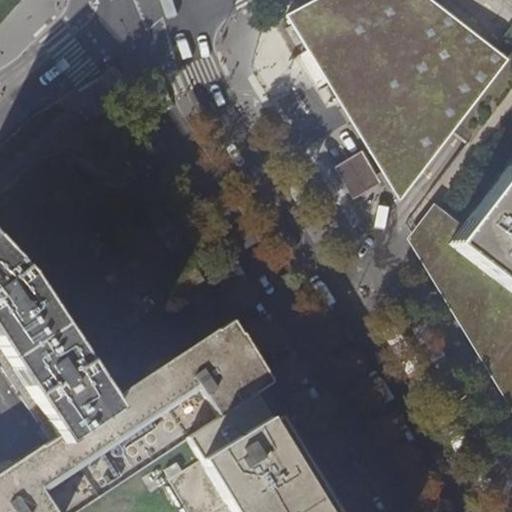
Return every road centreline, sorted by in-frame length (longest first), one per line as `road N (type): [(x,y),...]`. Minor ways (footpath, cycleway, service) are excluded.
road 1 (secondary): [(467,511),(217,97),(186,6)]
road 2 (secondary): [(127,25),(205,180),(403,511)]
road 3 (tertiary): [(127,25),(66,57),(0,121)]
